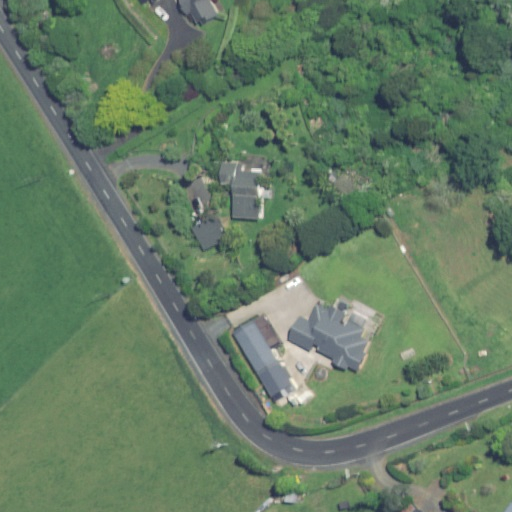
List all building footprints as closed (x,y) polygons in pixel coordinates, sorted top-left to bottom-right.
[(150,0),(151,1),(154,0),(178,0),(186,14),(191,12),(197,23),(215,14),(207,0),(150,0)] [(261,167),(222,164),(221,184),(234,185),(232,218),(258,220),(261,167)] [(365,193),(344,175),(334,186),(355,204),(365,193)] [(213,218),(192,228),(203,251),(224,241),(213,218)] [(299,316),(288,339),(309,349),(312,344),(320,347),(318,351),(335,359),(333,364),(347,371),(349,367),(357,371),(370,344),(360,339),(365,327),(349,320),(346,328),(339,325),(344,314),(331,308),(330,310),(317,304),(309,320),(299,316)] [(256,322),(234,335),(271,397),(293,384),(256,322)]
